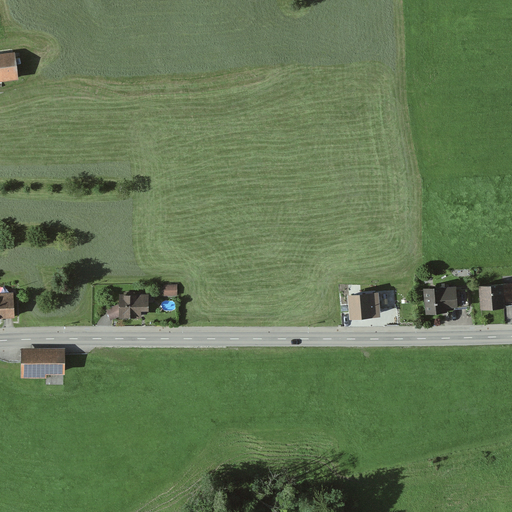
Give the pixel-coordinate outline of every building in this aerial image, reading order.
[(0,77),(18,75),(16,57),(0,59),(0,77)] [(502,305),(511,304),(509,283),(478,286),(479,308),(502,306),(502,305)] [(348,295),(350,316),(377,314),(375,293),(357,295),(356,287),(348,288),(349,295),(348,295)] [(444,306),(466,305),(464,290),(453,291),(453,287),(423,290),(425,312),(444,310),(444,306)] [(138,309),(144,308),(144,295),(118,295),(118,316),(138,315),(138,309)] [(0,316),(13,316),(11,297),(0,297),(0,316)] [(20,362),(20,371),(20,376),(44,376),(44,371),(61,371),(61,353),(20,352),(20,362)]
